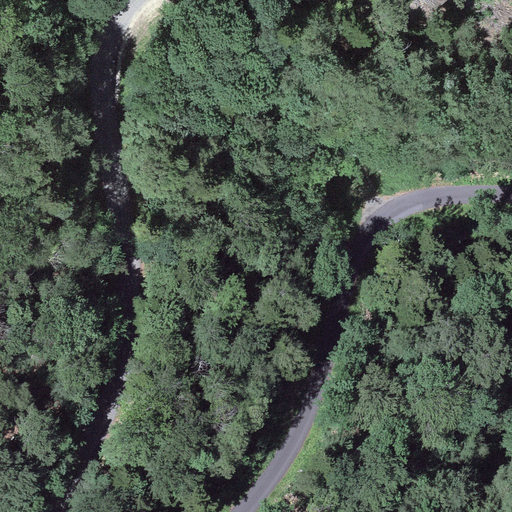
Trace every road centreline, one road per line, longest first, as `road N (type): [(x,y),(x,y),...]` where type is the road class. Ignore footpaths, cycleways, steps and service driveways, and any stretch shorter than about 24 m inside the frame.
road 1 (unclassified): [(125,0),(107,37),(102,79),(129,267),(125,351),(56,511)]
road 2 (unclassified): [(511,193),(423,199),(396,208),(368,234),(348,273),(313,401),(274,475),(242,511)]
